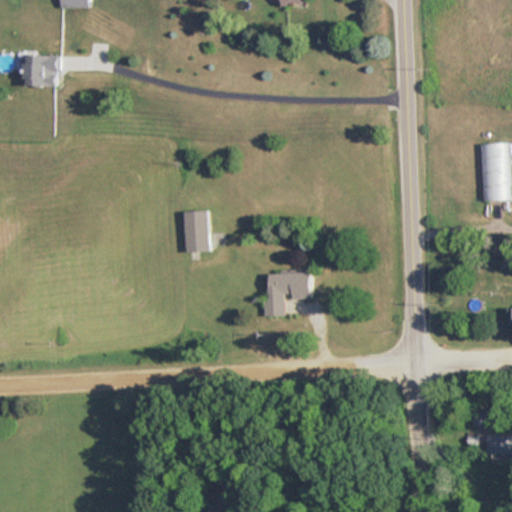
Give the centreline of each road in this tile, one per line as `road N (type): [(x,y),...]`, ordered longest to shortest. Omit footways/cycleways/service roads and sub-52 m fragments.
road 1 (residential): [(0,374),(511,352)]
road 2 (residential): [(423,511),(404,0)]
